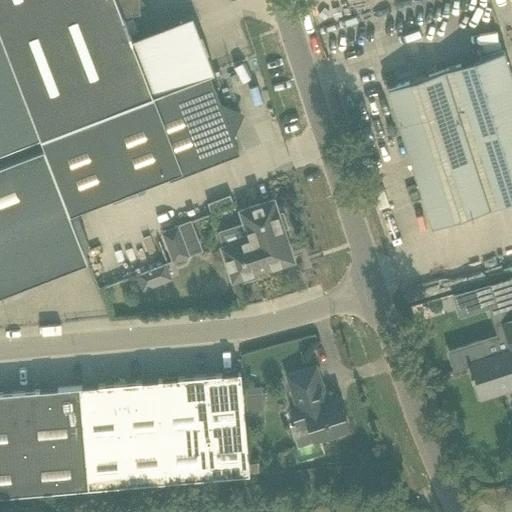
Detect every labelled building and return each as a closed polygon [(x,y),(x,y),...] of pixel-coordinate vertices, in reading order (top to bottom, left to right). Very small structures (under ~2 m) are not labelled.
[(0,0),(0,31),(41,138),(154,95),(123,16),(140,14),(138,0),(0,0)] [(0,153),(41,138),(0,31),(0,153)] [(388,88),(433,226),(511,200),(511,75),(504,52),(388,88)] [(44,148),(69,213),(169,175),(170,179),(239,153),(232,134),(241,114),(221,106),(209,74),(154,95),(41,138),(44,148)] [(0,295),(88,261),(69,213),(44,148),(0,165),(0,295)] [(258,276),(257,272),(294,260),(284,228),(288,227),(283,212),(279,213),(274,199),(237,211),(245,236),(221,245),(233,280),(242,277),(243,281),(258,276)] [(187,255),(176,225),(160,230),(172,261),(187,255)] [(135,272),(140,290),(173,279),(168,262),(135,272)] [(511,281),(510,277),(491,283),(498,303),(511,298),(511,281)] [(511,385),(511,318),(503,322),(511,349),(488,356),(482,340),(449,351),(455,368),(470,363),(473,373),(471,374),(472,378),(475,377),(481,396),(500,390),(498,384),(510,380),(511,386),(511,385)] [(292,423),(299,445),(332,434),(333,436),(337,439),(344,436),(346,432),(345,430),(349,429),(338,394),(327,398),(316,365),(287,375),(298,407),(293,409),(297,422),(292,423)] [(241,372),(201,375),(210,477),(249,473),(241,372)] [(169,480),(210,477),(201,375),(160,379),(169,480)] [(129,484),(169,480),(160,379),(120,382),(129,484)] [(120,382),(79,386),(89,487),(129,484),(120,382)] [(29,492),(89,487),(79,386),(20,391),(29,492)] [(20,391),(0,392),(0,495),(29,492),(20,391)] [(264,412),(263,392),(262,392),(245,393),(247,414),(264,412)]
